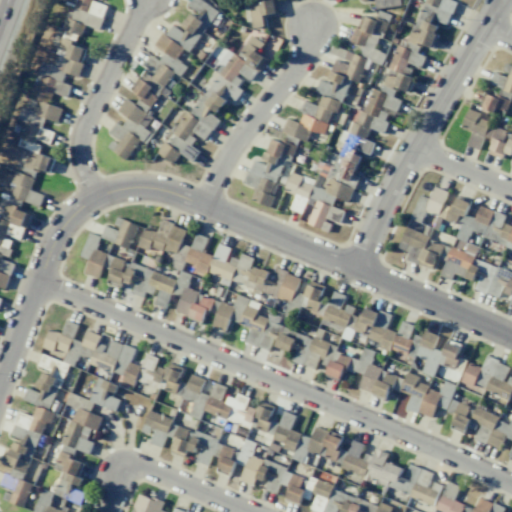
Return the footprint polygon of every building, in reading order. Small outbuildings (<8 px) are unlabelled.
[(66,97),(70,85),(61,82),(64,73),(76,77),(86,49),(75,46),(82,25),(98,30),(107,4),(100,2),(100,0),(70,0),(37,100),(37,99),(33,112),(20,107),(17,119),(25,121),(17,146),(38,153),(41,143),(49,145),(53,132),(41,128),(44,118),(57,123),(61,109),(47,104),(51,92),(66,97)] [(151,105),(162,89),(162,90),(174,72),(180,76),(186,66),(175,59),(181,49),(189,54),(217,10),(201,0),(191,0),(187,7),(191,10),(179,28),(173,24),(165,35),(162,33),(153,45),(164,52),(158,61),(149,55),(141,67),(145,69),(130,92),(151,105)] [(251,27),(267,26),(266,14),(278,13),(276,0),(272,0),(248,2),(251,27)] [(425,0),(422,8),(430,11),(427,17),(447,24),(455,3),(447,0),(425,0)] [(351,42),(364,46),(368,33),(382,37),(387,22),(360,13),(351,42)] [(429,49),(438,26),(424,21),(419,34),(410,30),(406,40),(429,49)] [(402,74),(407,62),(420,68),(425,57),(397,45),(387,67),(402,74)] [(157,152),(172,163),(180,153),(193,163),(198,149),(190,147),(184,142),(192,131),(204,140),(218,120),(211,115),(201,112),(204,104),(216,112),(226,99),(235,100),(242,91),(235,86),(230,84),(231,81),(243,66),(244,62),(227,50),(222,57),(215,79),(190,113),(183,111),(169,130),(175,134),(168,143),(164,142),(157,152)] [(366,58),(346,51),(344,58),(348,60),(347,64),(334,60),(327,81),(319,79),(315,92),(321,94),(318,105),(303,100),(299,113),(302,114),(299,123),(286,119),(282,133),(305,141),(309,130),(323,135),(331,112),(337,114),(348,80),(358,83),(366,58)] [(501,74),(494,71),(489,84),(511,93),(511,66),(505,64),(501,74)] [(351,122),(339,154),(341,155),(345,181),(346,182),(360,180),(353,174),(360,157),(355,153),(371,151),(374,143),(365,140),(369,128),(383,134),(386,127),(383,107),(396,112),(400,102),(393,96),(395,91),(405,98),(405,101),(414,105),(418,94),(405,96),(412,78),(399,73),(396,77),(386,74),(379,91),(371,88),(358,121),(351,122)] [(495,108),(505,111),(509,101),(484,93),(480,107),(494,112),(495,108)] [(126,160),(140,139),(145,142),(151,133),(143,128),(151,117),(124,98),(116,110),(127,118),(121,127),(115,122),(107,134),(113,138),(107,148),(126,160)] [(479,113),(467,108),(460,127),(471,132),(466,145),(478,150),(489,121),(478,117),(479,113)] [(511,163),(511,134),(508,144),(493,138),(488,154),(502,158),(504,153),(511,155),(511,161),(511,164),(511,163)] [(252,159),(243,183),(255,188),(250,200),(269,207),(273,196),(270,195),(281,164),(278,162),(282,153),(292,157),(296,146),(271,137),(262,162),(252,159)] [(36,159),(26,156),(23,166),(47,174),(53,158),(39,153),(36,159)] [(30,191),(33,177),(14,172),(12,182),(14,183),(11,198),(40,205),(43,194),(30,191)] [(353,187),(328,179),(325,189),(312,186),(314,179),(290,172),(284,191),(294,194),(289,210),(300,213),(298,220),(322,227),(325,218),(340,222),(343,210),(331,207),(334,197),(349,202),(353,187)] [(447,191),(434,186),(424,210),(438,215),(447,191)] [(465,216),(469,202),(454,197),(451,208),(445,206),(442,219),(456,223),(459,214),(465,216)] [(29,212),(5,204),(2,214),(11,217),(9,221),(0,218),(0,244),(1,245),(0,249),(0,253),(7,256),(12,239),(21,241),(29,212)] [(105,224),(100,237),(127,249),(137,225),(116,217),(112,227),(105,224)] [(231,280),(234,267),(249,270),(252,257),(240,254),(239,259),(228,257),(230,247),(217,244),(214,255),(203,253),(206,237),(194,234),(192,247),(182,245),(185,227),(159,222),(157,231),(142,228),(137,250),(148,253),(148,250),(173,255),(170,267),(231,280)] [(511,226),(505,224),(498,245),(511,249),(511,226)] [(405,259),(432,270),(440,247),(431,244),(429,250),(424,248),(429,236),(405,227),(397,248),(408,252),(405,259)] [(176,279),(130,262),(126,272),(121,270),(124,260),(95,250),(100,237),(88,233),(80,257),(88,260),(84,273),(98,278),(102,266),(111,270),(108,280),(132,288),(130,293),(143,297),(145,292),(155,296),(152,303),(165,308),(176,279)] [(465,278),(473,255),(450,247),(439,276),(451,280),(454,274),(465,278)] [(13,264),(0,259),(2,254),(0,253),(0,287),(4,289),(13,264)] [(511,273),(473,259),(467,278),(476,281),(473,289),(499,298),(501,291),(511,295),(511,273)] [(300,276),(275,269),(274,273),(253,267),(247,287),(293,300),(300,276)] [(305,309),(315,312),(325,286),(309,280),(304,296),(309,297),(305,309)] [(176,311),(187,315),(192,302),(199,304),(203,294),(184,287),(176,311)] [(323,320),(344,327),(341,338),(348,340),(356,310),(341,306),(344,295),(331,291),(323,320)] [(199,305),(194,303),(188,317),(204,323),(214,299),(203,295),(199,305)] [(211,327),(225,331),(230,320),(250,327),(245,342),(268,350),(273,334),(266,332),(270,319),(256,314),(259,303),(237,295),(233,306),(220,301),(211,327)] [(375,311),(361,308),(356,332),(370,335),(375,311)] [(369,339),(379,342),(378,346),(424,361),(421,372),(433,376),(434,373),(441,375),(441,376),(451,380),(458,359),(456,358),(460,344),(446,340),(442,352),(433,349),(437,335),(423,330),(421,337),(411,334),(414,325),(401,321),(397,333),(385,329),(390,314),(379,310),(369,339)] [(83,346),(75,343),(73,347),(70,347),(77,324),(65,320),(61,333),(47,329),(40,352),(62,359),(62,361),(41,354),(37,368),(41,370),(35,390),(26,387),(22,400),(52,409),(66,364),(76,367),(83,346)] [(100,335),(86,330),(81,346),(94,350),(93,356),(100,358),(104,345),(97,343),(100,335)] [(313,337),(310,348),(293,342),(295,338),(280,333),(275,347),(293,353),(290,360),(303,365),(306,357),(310,358),(308,366),(314,368),(319,355),(325,357),(330,343),(313,337)] [(129,362),(134,348),(113,340),(102,368),(123,377),(121,380),(133,385),(140,367),(129,362)] [(157,358),(146,354),(140,367),(151,372),(157,358)] [(341,380),(344,368),(353,371),(356,360),(339,354),(337,362),(330,360),(325,375),(341,380)] [(460,383),(472,387),(473,385),(508,398),(511,386),(511,385),(503,381),(509,365),(486,356),(481,368),(468,363),(460,383)] [(152,383),(175,391),(184,368),(168,362),(166,369),(159,366),(152,383)] [(381,368),(368,363),(358,388),(371,393),(381,368)] [(390,385),(398,389),(403,379),(386,372),(382,382),(377,380),(371,393),(385,398),(390,385)] [(431,418),(436,406),(445,409),(449,399),(440,395),(441,392),(416,382),(418,377),(407,372),(399,391),(410,395),(405,408),(431,418)] [(88,402),(115,411),(120,398),(114,396),(118,385),(102,380),(101,384),(95,383),(88,402)] [(203,412),(253,428),(266,432),(275,406),(259,401),(257,409),(247,405),(249,398),(236,393),(234,398),(224,395),(227,387),(213,383),(203,412)] [(446,412),(455,414),(450,429),(464,433),(468,419),(465,418),(468,406),(450,400),(446,412)] [(17,412),(9,437),(14,439),(5,464),(26,472),(43,422),(50,424),(54,412),(35,406),(31,416),(17,412)] [(86,440),(90,428),(96,431),(101,416),(75,407),(62,444),(88,454),(92,442),(86,440)] [(499,449),(504,436),(511,439),(511,416),(510,422),(475,408),(470,420),(480,424),(474,439),(499,449)] [(172,419),(148,410),(141,430),(151,434),(148,442),(161,447),(172,419)] [(289,430),(294,415),(282,411),(272,439),(284,443),(282,448),(294,451),(300,433),(289,430)] [(334,460),(343,437),(315,426),(306,450),(334,460)] [(251,457),(256,443),(244,439),(240,451),(224,446),(216,471),(231,475),(234,463),(244,466),(240,480),(264,488),(264,489),(276,493),(279,483),(287,486),(292,470),(251,457)] [(340,470),(434,504),(440,485),(430,481),(433,473),(407,463),(405,469),(385,462),(388,453),(375,448),(372,456),(362,452),(365,444),(351,440),(340,470)] [(66,499),(72,483),(80,486),(83,478),(77,476),(82,461),(59,452),(55,461),(65,465),(54,494),(66,499)] [(0,484),(0,485),(12,489),(8,502),(24,507),(31,483),(3,474),(0,484)] [(308,510),(315,511),(334,511),(337,506),(332,504),(338,487),(308,478),(308,479),(293,474),(285,499),(299,504),(301,497),(311,500),(308,510)] [(460,511),(463,504),(453,500),(459,486),(446,481),(436,509),(442,511),(460,511)] [(62,511),(48,507),(53,493),(41,489),(33,511),(62,511)] [(186,511),(171,508),(169,511),(166,511),(160,510),(163,501),(136,494),(131,511),(186,511)] [(487,511),(492,503),(478,497),(472,511),(487,511)] [(357,511),(359,505),(344,500),(340,511),(357,511)] [(389,511),(391,506),(379,502),(375,511),(389,511)] [(489,511),(503,511),(505,508),(493,503),(489,511)]
